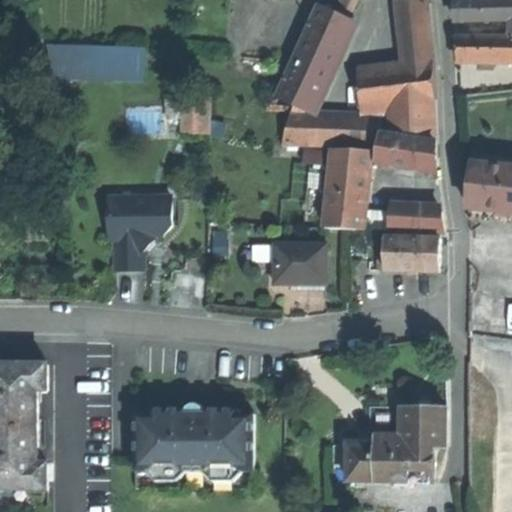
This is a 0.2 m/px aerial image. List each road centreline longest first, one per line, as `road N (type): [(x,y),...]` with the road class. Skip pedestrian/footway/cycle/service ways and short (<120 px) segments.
road 1 (residential): [(0,324),(81,322),(289,340),(461,320)]
road 2 (residential): [(443,0),(461,320)]
road 3 (residential): [(461,320),(468,479)]
